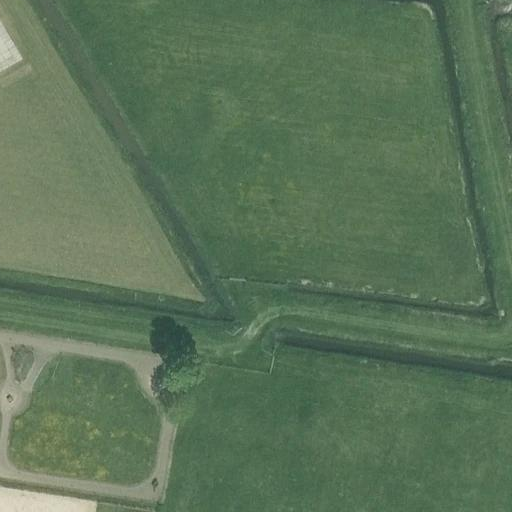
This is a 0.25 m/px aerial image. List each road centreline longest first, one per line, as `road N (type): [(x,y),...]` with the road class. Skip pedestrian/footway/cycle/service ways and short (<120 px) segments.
road 1 (track): [(511,338),(285,311),(254,319),(227,357),(0,319)]
road 2 (track): [(466,0),(511,284)]
